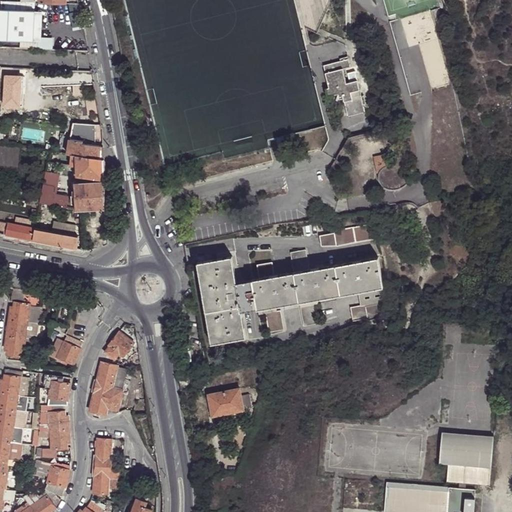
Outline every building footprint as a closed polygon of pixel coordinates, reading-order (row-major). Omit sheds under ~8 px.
[(33,11),(34,3),(1,1),(0,10),(0,9),(0,39),(33,41),(35,11),(33,11)] [(350,69),(349,61),(341,63),(324,67),(329,89),(326,90),(328,98),(338,97),(342,95),(344,101),(348,117),(364,114),(362,106),(360,106),(359,100),(361,99),(358,83),(346,85),(344,78),(342,78),(341,71),(346,70),(350,69)] [(23,77),(4,76),(3,112),(22,112),(23,77)] [(104,161),(103,147),(95,146),(96,128),(72,125),(68,154),(77,156),(104,161)] [(16,150),(0,147),(0,169),(13,172),(16,150)] [(387,166),(394,163),(391,147),(373,151),(377,174),(380,174),(382,170),(387,166)] [(104,171),(104,161),(77,156),(77,167),(104,171)] [(104,180),(104,171),(77,167),(77,176),(104,180)] [(60,175),(46,173),(41,204),(68,209),(70,197),(58,195),(60,175)] [(105,210),(104,182),(76,184),(80,210),(102,210),(105,210)] [(80,220),(79,212),(71,213),(71,221),(80,220)] [(7,236),(9,223),(0,222),(0,224),(0,230),(5,232),(4,235),(7,236)] [(36,229),(9,223),(7,236),(33,241),(36,229)] [(334,230),(335,233),(337,245),(376,239),(374,224),(334,230)] [(33,241),(77,250),(78,237),(36,229),(33,241)] [(337,245),(335,233),(321,235),(322,245),(337,245)] [(291,252),(295,272),(310,269),(307,250),(291,252)] [(212,271),(200,273),(211,343),(246,337),(242,311),(252,309),(258,308),(265,307),(260,278),(247,280),(237,282),(233,255),(210,260),(212,271)] [(342,295),(364,291),(384,287),(379,258),(337,265),(342,295)] [(198,261),(200,273),(212,271),(210,260),(198,261)] [(257,264),(260,278),(275,275),(272,262),(257,264)] [(310,269),(295,272),(300,302),(318,298),(342,295),(337,265),(310,269)] [(260,278),(265,307),(277,305),(300,302),(295,272),(275,275),(260,278)] [(26,301),(27,290),(13,287),(11,301),(15,302),(29,304),(29,301),(26,301)] [(364,291),(366,306),(386,303),(384,287),(364,291)] [(318,298),(300,302),(301,306),(316,304),(318,304),(318,298)] [(29,304),(15,302),(14,308),(14,311),(10,311),(5,346),(9,346),(9,350),(8,355),(23,358),(25,343),(28,324),(38,325),(40,309),(30,307),(31,304),(29,304)] [(386,303),(366,306),(351,309),(354,322),(362,320),(369,322),(371,322),(389,319),(386,303)] [(316,304),(301,306),(304,326),(319,323),(316,304)] [(265,307),(258,308),(259,313),(266,312),(277,310),(277,305),(265,307)] [(277,310),(266,312),(269,332),(284,329),(281,310),(277,310)] [(28,324),(25,343),(35,345),(38,325),(28,324)] [(113,348),(108,354),(115,359),(118,355),(121,357),(122,355),(124,357),(135,343),(120,332),(110,345),(110,346),(113,348)] [(65,341),(68,336),(59,333),(56,337),(61,339),(65,341)] [(65,341),(81,348),(83,342),(68,336),(65,341)] [(58,359),(59,357),(58,356),(65,341),(61,339),(56,337),(52,344),(56,346),(52,356),(58,359)] [(75,364),(81,348),(65,341),(58,356),(59,357),(58,359),(57,361),(68,366),(70,362),(75,364)] [(110,346),(105,352),(108,355),(108,354),(113,348),(110,346)] [(118,366),(102,362),(98,380),(95,392),(90,411),(106,415),(107,413),(116,415),(118,409),(119,410),(119,407),(122,396),(123,390),(122,390),(128,368),(118,366)] [(63,377),(46,375),(45,388),(52,389),(50,399),(51,399),(68,401),(70,384),(62,383),(63,377)] [(0,511),(2,511),(4,502),(14,428),(16,413),(20,379),(21,378),(5,376),(5,381),(4,384),(0,416),(0,511)] [(192,378),(179,380),(181,390),(193,387),(192,379),(192,378)] [(31,380),(20,379),(16,413),(27,414),(31,380)] [(209,395),(212,416),(224,414),(242,411),(244,411),(241,398),(239,389),(209,395)] [(127,398),(122,396),(119,407),(124,409),(127,398)] [(250,396),(241,398),(244,411),(252,410),(250,396)] [(40,432),(50,432),(49,412),(51,413),(50,406),(41,405),(40,432)] [(58,449),(67,448),(67,443),(67,439),(70,439),(68,420),(65,420),(65,416),(64,411),(51,413),(49,412),(50,432),(51,449),(43,450),(44,458),(58,457),(58,449)] [(224,414),(225,418),(225,419),(243,416),(242,411),(224,414)] [(14,428),(4,502),(14,502),(24,429),(14,428)] [(438,461),(447,462),(490,465),(492,435),(441,430),(438,461)] [(98,438),(97,455),(95,476),(93,493),(107,494),(108,488),(120,489),(121,479),(119,479),(120,467),(111,466),(112,457),(111,457),(112,440),(98,438)] [(490,465),(447,462),(446,481),(459,482),(474,483),(489,484),(490,465)] [(43,472),(50,474),(52,465),(45,464),(43,472)] [(52,465),(50,474),(48,482),(65,487),(66,487),(70,470),(52,465)] [(48,482),(46,487),(62,495),(65,487),(48,482)] [(384,510),(406,511),(445,511),(446,503),(428,502),(429,484),(386,482),(384,510)] [(446,503),(448,485),(429,484),(428,502),(446,503)] [(472,511),(474,496),(474,488),(458,486),(448,485),(446,503),(445,511),(472,511)] [(17,511),(49,511),(52,511),(56,508),(47,494),(40,499),(34,491),(24,497),(27,502),(16,510),(17,511)] [(52,492),(47,494),(56,508),(56,507),(59,505),(61,501),(52,492)] [(139,499),(148,503),(149,501),(137,495),(132,508),(134,509),(139,499)] [(152,511),(153,511),(151,511),(153,507),(148,504),(148,503),(139,499),(134,509),(132,511),(152,511)] [(104,511),(91,502),(84,511),(83,511),(104,511)]
